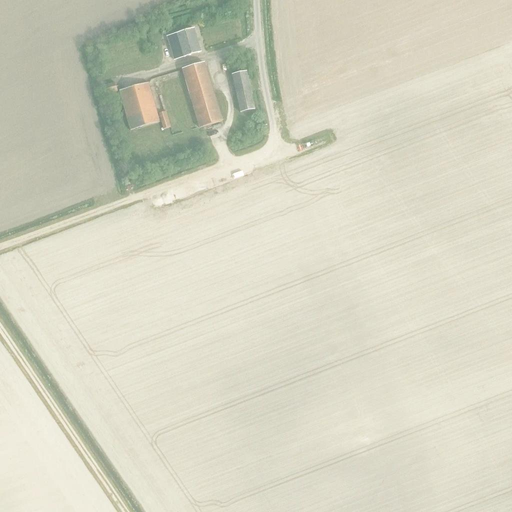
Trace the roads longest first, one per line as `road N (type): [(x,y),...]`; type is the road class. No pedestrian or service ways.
road 1 (track): [(0,246),(256,154)]
road 2 (track): [(126,511),(0,327)]
road 3 (unclassified): [(256,154),(272,130),(255,0)]
